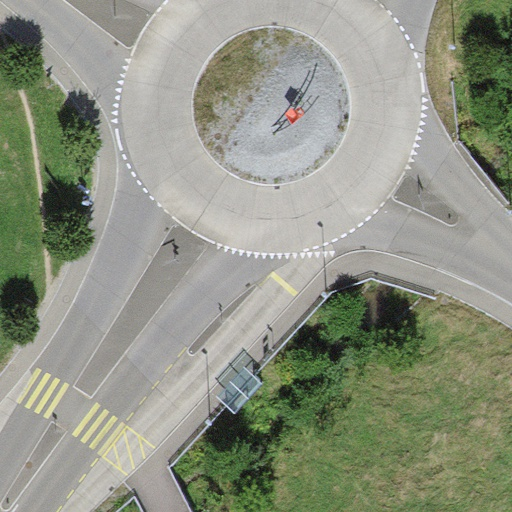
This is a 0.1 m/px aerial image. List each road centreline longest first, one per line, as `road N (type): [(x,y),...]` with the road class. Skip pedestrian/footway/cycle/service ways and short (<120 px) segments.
road 1 (secondary): [(2,511),(203,207)]
road 2 (secondary): [(159,43),(145,78),(143,116),(173,184),(203,207)]
road 3 (secondary): [(203,207),(264,223),(295,218),(347,187),(365,163)]
road 4 (secondary): [(365,163),(378,132),(375,65),(336,10)]
road 5 (residential): [(470,234),(365,163)]
